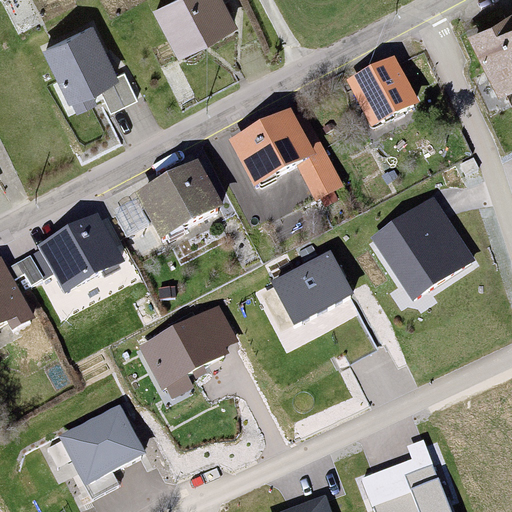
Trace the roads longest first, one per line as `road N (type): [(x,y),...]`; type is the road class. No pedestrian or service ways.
road 1 (unclassified): [(0,236),(426,13)]
road 2 (residential): [(511,360),(200,503)]
road 3 (residential): [(426,13),(511,224)]
